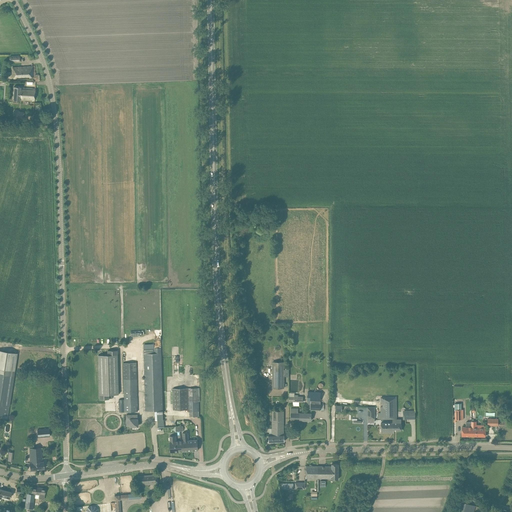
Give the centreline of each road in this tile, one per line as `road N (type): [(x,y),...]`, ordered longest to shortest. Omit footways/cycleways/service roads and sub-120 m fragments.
road 1 (unclassified): [(65,475),(57,134),(45,66),(14,0)]
road 2 (primary): [(229,397),(216,280),(210,0)]
road 3 (tertiary): [(317,450),(511,448)]
